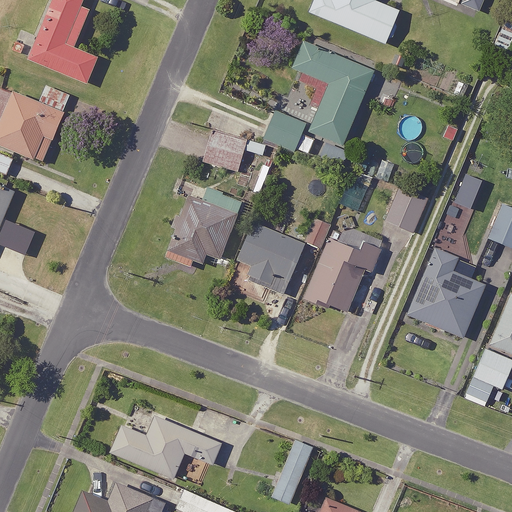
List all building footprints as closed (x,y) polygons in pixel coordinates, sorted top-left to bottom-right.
[(89,0),(50,0),(27,57),(85,81),(95,54),(71,45),(89,0)] [(310,0),(306,10),(384,41),(397,8),(377,0),(310,0)] [(481,0),(453,0),(478,10),(481,0)] [(508,48),(511,37),(511,19),(503,16),(493,42),(508,48)] [(371,68),(297,38),(286,63),(327,79),(307,129),(341,143),(371,68)] [(67,93),(44,84),(38,99),(0,84),(0,143),(41,160),(67,93)] [(303,120),(271,109),(262,136),(293,147),(303,120)] [(245,141),(212,130),(202,159),(235,170),(245,141)] [(373,147),(362,143),(354,166),(365,170),(373,147)] [(12,157),(0,151),(0,170),(5,173),(12,157)] [(480,159),(476,159),(473,160),(471,161),(469,162),(468,164),(467,166),(466,168),(465,170),(465,173),(466,175),(466,177),(467,179),(469,181),(470,183),(472,184),(475,185),(477,185),(479,185),(482,185),(484,184),(486,183),(488,182),(489,180),(491,178),(491,176),(492,174),(492,171),(492,169),(491,167),(490,165),(488,163),(487,161),(485,160),(483,159),(480,159)] [(372,177),(351,168),(337,202),(358,210),(372,177)] [(239,198),(184,180),(160,255),(189,264),(191,258),(201,261),(204,252),(219,257),(239,198)] [(0,218),(12,190),(0,185),(0,218)] [(427,197),(399,185),(384,219),(412,231),(427,197)] [(511,207),(501,202),(486,235),(511,246),(511,207)] [(307,230),(253,208),(234,257),(249,263),(244,277),(282,292),(307,230)] [(382,238),(332,221),(326,236),(316,266),(314,265),(303,295),(346,310),(361,267),(371,270),(382,238)] [(475,261),(434,244),(405,313),(461,336),(483,283),(469,277),(475,261)] [(511,291),(508,290),(487,342),(511,352),(511,291)] [(511,360),(511,358),(483,345),(470,374),(500,387),(511,360)] [(220,440),(136,404),(127,426),(121,423),(110,449),(171,476),(182,450),(211,462),(220,440)] [(312,444),(293,437),(270,495),(289,502),(312,444)] [(158,511),(163,500),(115,480),(106,499),(84,490),(74,511),(158,511)] [(235,511),(237,510),(183,486),(174,506),(187,511),(235,511)] [(363,511),(323,494),(315,511),(363,511)]
